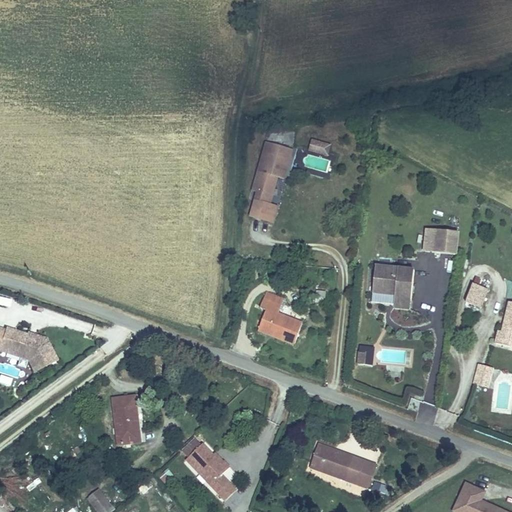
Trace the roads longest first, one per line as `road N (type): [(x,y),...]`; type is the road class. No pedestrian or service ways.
road 1 (tertiary): [(511,461),(0,278)]
road 2 (track): [(223,355),(232,110),(256,0)]
road 3 (track): [(151,329),(0,442)]
